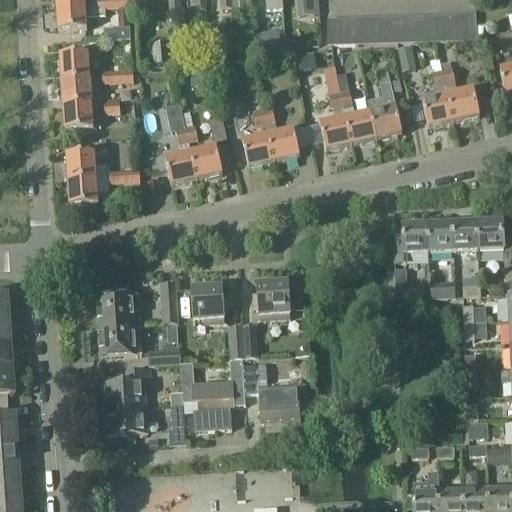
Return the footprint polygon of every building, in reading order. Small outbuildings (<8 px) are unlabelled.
[(56,0),(57,10),(99,8),(98,2),(98,0),(56,0)] [(118,12),(130,11),(128,0),(127,0),(112,1),(112,7),(116,6),(116,12),(118,12)] [(179,27),(177,0),(134,0),(135,9),(148,7),(147,3),(154,2),(166,1),(168,27),(179,27)] [(195,0),(196,13),(206,13),(204,0),(195,0)] [(219,0),(220,11),(230,11),(229,0),(219,0)] [(245,0),(246,10),(256,9),(255,0),(245,0)] [(280,0),(265,0),(266,13),(282,12),(280,0)] [(295,0),(297,17),(318,16),(316,0),(295,0)] [(103,13),(116,12),(116,6),(112,7),(112,1),(98,2),(99,8),(57,10),(59,36),(88,34),(87,20),(103,18),(103,13)] [(466,46),(464,20),(452,21),(454,46),(466,46)] [(477,20),(464,20),(466,46),(479,46),(477,20)] [(429,47),(428,21),(415,22),(416,48),(429,47)] [(441,47),(439,21),(428,21),(429,47),(441,47)] [(454,46),(452,21),(439,21),(441,47),(454,46)] [(392,48),(390,22),(378,23),(379,49),(392,48)] [(404,48),(402,22),(390,22),(392,48),(404,48)] [(416,48),(415,22),(402,22),(404,48),(416,48)] [(354,49),(353,23),(341,24),(342,50),(354,49)] [(367,49),(365,23),(353,23),(354,49),(367,49)] [(379,49),(378,23),(365,23),(367,49),(379,49)] [(342,50),(341,24),(328,24),(329,50),(342,50)] [(106,45),(132,43),(131,30),(120,31),(105,32),(106,45)] [(272,56),(280,55),(278,38),(270,39),(272,56)] [(245,47),(234,48),(235,62),(246,61),(246,58),(245,47)] [(401,72),(419,68),(414,48),(395,48),(401,72)] [(307,50),(292,52),(297,82),(311,79),(307,50)] [(155,68),(168,68),(167,55),(154,55),(155,68)] [(62,85),(91,83),(89,58),(61,60),(62,85)] [(446,87),(443,75),(441,67),(440,63),(430,65),(436,90),(446,87)] [(450,65),(441,67),(443,75),(452,73),(450,65)] [(507,103),(511,101),(511,71),(501,75),(507,103)] [(443,75),(446,87),(455,85),(452,73),(443,75)] [(103,82),(133,80),(133,74),(103,76),(103,82)] [(342,111),(339,98),(336,85),(335,79),(325,81),(332,113),(342,111)] [(133,80),(103,82),(104,88),(133,86),(133,80)] [(377,83),(377,99),(393,98),(392,82),(377,83)] [(64,110),(93,108),(91,83),(62,85),(64,110)] [(346,83),(336,85),(339,98),(349,96),(346,83)] [(449,100),(455,127),(481,121),(474,94),(449,100)] [(339,98),(342,111),(352,109),(349,96),(339,98)] [(431,133),(455,127),(449,100),(424,106),(431,133)] [(119,106),(105,107),(105,118),(119,118),(119,106)] [(93,108),(64,110),(66,136),(94,134),(93,108)] [(187,146),(184,132),(179,108),(164,111),(170,136),(175,135),(178,148),(187,146)] [(372,117),(378,144),(404,138),(398,111),(372,117)] [(263,116),(265,128),(275,126),(272,113),(263,116)] [(255,130),(265,128),(263,116),(252,118),(255,130)] [(351,150),(378,144),(372,117),(345,123),(351,150)] [(328,156),(351,150),(345,123),(321,129),(328,156)] [(216,147),(227,144),(224,126),(212,129),(216,147)] [(184,132),(187,146),(198,143),(195,130),(184,132)] [(268,140),(274,168),(301,162),(295,134),(268,140)] [(251,173),(274,168),(268,140),(244,146),(251,173)] [(190,158),(196,185),(224,179),(218,152),(190,158)] [(69,184),(97,182),(96,158),(68,160),(69,184)] [(173,190),(196,185),(190,158),(167,164),(173,190)] [(109,181),(110,188),(138,186),(138,179),(109,181)] [(109,194),(108,188),(108,181),(97,182),(69,184),(71,211),(99,209),(98,195),(109,194)] [(504,252),(504,239),(503,225),(478,226),(479,256),(504,255),(504,252)] [(454,257),(479,256),(478,226),(453,228),(454,257)] [(429,258),(454,257),(453,228),(428,229),(429,258)] [(404,259),(429,258),(428,229),(402,230),(403,239),(394,239),(395,268),(404,267),(404,259)] [(275,287),(275,282),(257,283),(258,301),(252,302),(253,312),(259,311),(259,324),(291,322),(289,286),(275,287)] [(224,326),(222,286),(205,287),(206,293),(191,294),(193,323),(207,322),(208,327),(224,326)] [(162,326),(176,325),(175,288),(160,288),(162,326)] [(434,302),(453,301),(453,288),(434,288),(434,302)] [(479,301),(479,290),(462,291),(462,301),(463,301),(479,301)] [(405,303),(422,302),(421,293),(404,294),(405,303)] [(99,330),(135,328),(133,297),(97,299),(99,330)] [(0,324),(12,324),(10,298),(0,298),(0,324)] [(464,327),(472,327),(472,310),(463,311),(464,327)] [(0,348),(14,348),(12,324),(0,324),(0,348)] [(472,327),(464,327),(465,345),(473,344),(472,327)] [(135,328),(99,330),(101,361),(137,358),(135,328)] [(230,365),(243,364),(242,331),(228,332),(230,365)] [(242,331),(243,364),(255,363),(254,331),(242,331)] [(0,372),(15,372),(14,348),(0,348),(0,372)] [(148,370),(181,368),(180,353),(180,350),(161,351),(161,356),(147,357),(148,370)] [(466,377),(475,376),(474,360),(465,360),(466,377)] [(308,417),(306,387),(266,390),(265,368),(242,370),(243,379),(244,398),(257,397),(259,419),(262,419),(264,442),(301,440),(299,417),(308,417)] [(15,372),(0,372),(0,421),(8,421),(7,398),(17,398),(15,372)] [(101,413),(146,410),(144,384),(150,383),(149,373),(131,374),(132,384),(102,386),(104,404),(101,405),(101,413)] [(511,374),(511,375),(502,375),(502,385),(511,384),(511,374)] [(475,376),(466,377),(467,394),(476,394),(475,376)] [(182,388),(183,397),(183,406),(196,406),(197,417),(193,417),(195,437),(231,433),(229,409),(244,408),(244,398),(243,379),(230,379),(230,385),(182,388)] [(183,408),(170,409),(171,422),(165,423),(166,434),(185,433),(183,408)] [(146,410),(101,413),(102,423),(105,423),(106,438),(148,436),(146,410)] [(468,426),(477,426),(476,410),(468,410),(468,426)] [(0,446),(20,445),(18,420),(8,421),(0,421),(0,446)] [(477,426),(468,426),(469,444),(478,444),(477,426)] [(0,469),(21,468),(20,445),(0,446),(0,469)] [(469,461),(486,460),(486,450),(469,451),(469,461)] [(437,462),(453,461),(453,451),(436,452),(437,462)] [(498,451),(486,451),(487,467),(499,467),(498,451)] [(412,463),(428,462),(428,452),(411,453),(412,463)] [(0,494),(23,493),(21,468),(0,469),(0,494)] [(0,511),(24,511),(23,493),(0,494),(0,511)] [(511,511),(511,494),(488,495),(488,511),(511,511)] [(463,511),(488,511),(488,495),(463,496),(463,511)] [(438,511),(463,511),(463,496),(438,497),(438,511)] [(412,511),(438,511),(438,497),(412,499),(412,511)]
